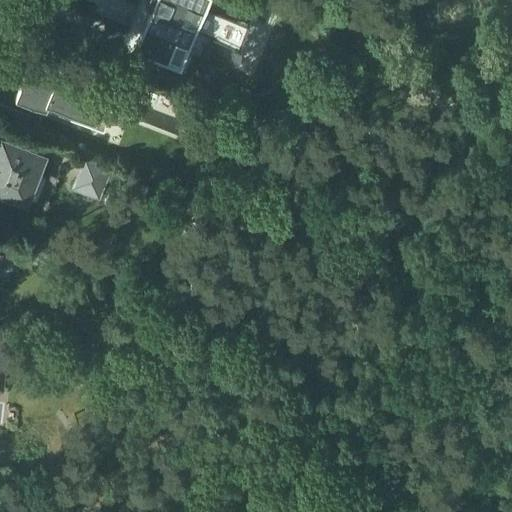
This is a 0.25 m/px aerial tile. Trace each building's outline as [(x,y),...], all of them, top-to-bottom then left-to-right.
[(218,0),(144,0),(144,1),(150,4),(148,8),(133,46),(148,52),(145,58),(162,64),(164,58),(180,64),(186,49),(197,53),(205,30),(206,30),(240,43),(250,19),(216,6),(218,0)] [(29,58),(18,88),(48,100),(50,96),(93,113),(100,97),(114,102),(118,92),(29,58)] [(0,197),(6,200),(10,198),(12,193),(25,198),(43,153),(2,138),(0,142),(0,197)] [(85,158),(74,185),(98,195),(108,168),(85,158)] [(70,368),(51,361),(45,378),(64,385),(70,368)]
